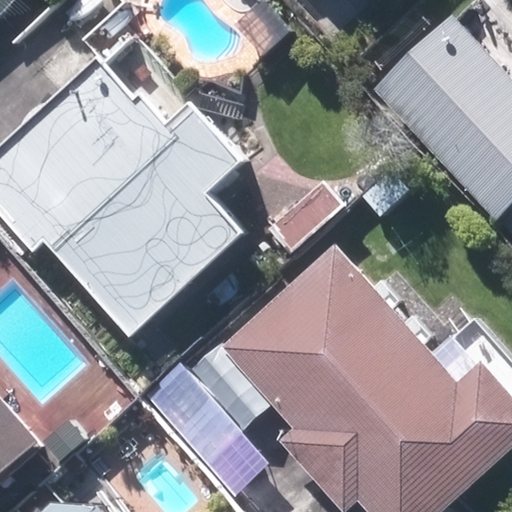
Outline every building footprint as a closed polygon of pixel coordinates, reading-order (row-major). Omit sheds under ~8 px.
[(0,0),(0,35),(37,2),(35,0),(0,0)] [(511,224),(511,64),(472,21),(392,99),(511,224)] [(63,244),(148,343),(267,240),(232,198),(267,169),(215,107),(189,128),(165,99),(172,89),(170,76),(159,68),(146,71),(139,81),(139,84),(122,63),(0,166),(0,199),(48,255),(63,244)] [(363,511),(373,504),(380,511),(463,511),(511,469),(511,379),(499,365),(493,370),(467,341),(449,355),(354,249),(237,352),(309,432),(295,445),(354,511),(363,511)] [(155,396),(219,468),(255,437),(191,364),(155,396)] [(0,499),(60,447),(0,379),(0,499)] [(57,441),(77,462),(99,441),(79,420),(57,441)] [(119,511),(94,484),(62,511),(119,511)]
